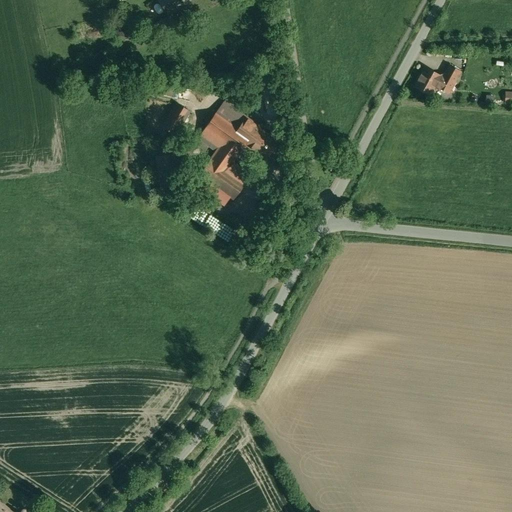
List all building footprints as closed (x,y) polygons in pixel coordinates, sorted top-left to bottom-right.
[(160,0),(170,14),(191,0),(160,0)] [(163,19),(150,26),(157,36),(169,28),(163,19)] [(460,71),(448,65),(443,73),(444,74),(446,78),(445,79),(454,83),(460,71)] [(440,75),(425,67),(421,74),(418,79),(414,86),(430,95),(435,85),(449,93),(454,83),(445,79),(446,78),(444,74),(443,73),(443,74),(440,75)] [(260,126),(224,101),(198,137),(216,151),(211,158),(227,170),(245,145),(246,145),(259,127),(260,126)] [(176,102),(161,126),(175,135),(190,111),(176,102)] [(259,127),(246,145),(266,159),(278,141),(259,127)] [(176,153),(155,157),(161,194),(182,191),(176,153)] [(227,170),(211,158),(199,174),(205,178),(227,194),(233,199),(245,182),(227,170)] [(227,194),(205,178),(201,184),(223,200),(227,194)] [(0,511),(12,511),(0,501),(0,511)]
